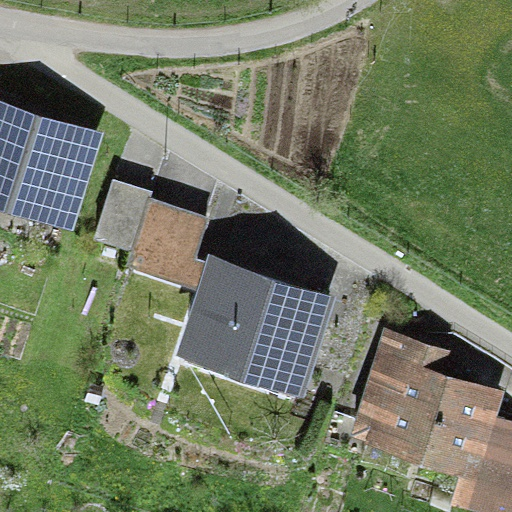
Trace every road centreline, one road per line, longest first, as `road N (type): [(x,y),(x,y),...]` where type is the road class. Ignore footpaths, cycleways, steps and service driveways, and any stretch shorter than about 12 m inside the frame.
road 1 (residential): [(3,45),(443,328),(511,364)]
road 2 (residential): [(3,45),(142,56),(278,37),(324,0)]
